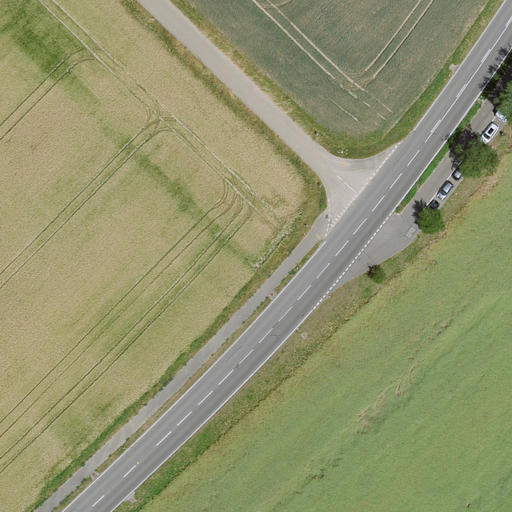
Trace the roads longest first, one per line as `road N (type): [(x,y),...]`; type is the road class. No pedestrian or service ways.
road 1 (primary): [(511,14),(369,214),(231,371),(83,511)]
road 2 (track): [(149,0),(369,214)]
